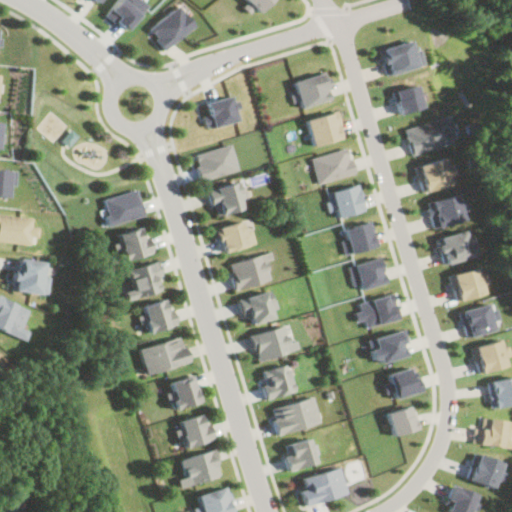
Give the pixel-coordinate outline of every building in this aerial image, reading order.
[(115,0),(104,13),(123,31),(145,6),(138,0),(115,0)] [(254,15),(268,0),(244,0),(245,1),(243,4),(254,15)] [(193,25),(175,5),(146,29),(163,49),(193,25)] [(418,48),(411,50),(408,40),(377,49),(384,75),(423,64),(418,48)] [(291,81),(295,94),(290,96),(292,102),(298,100),(300,107),(330,98),(326,86),(328,86),(323,71),(291,81)] [(390,92),(398,114),(421,106),(414,84),(390,92)] [(235,120),(229,95),(204,102),(208,115),(202,116),(205,128),(235,120)] [(305,118),(311,145),(343,138),(337,111),(305,118)] [(411,155),(450,143),(447,131),(451,129),(447,115),(402,128),(411,155)] [(60,140),(68,147),(77,135),(69,128),(60,140)] [(201,180),(237,169),(229,143),(193,154),(201,180)] [(310,157),(318,184),(354,173),(347,147),(310,157)] [(413,165),(420,192),(448,184),(442,158),(413,165)] [(17,187),(19,171),(0,169),(0,195),(8,197),(10,186),(17,187)] [(214,216),(241,208),(234,181),(206,189),(214,216)] [(327,191),(329,201),(326,202),(328,211),(335,209),(337,217),(365,210),(358,184),(327,191)] [(108,225),(144,215),(136,188),(100,199),(108,225)] [(460,211),(467,209),(464,198),(457,201),(454,193),(424,202),(432,228),(462,219),(460,211)] [(33,218),(0,212),(0,240),(30,245),(31,236),(38,237),(40,227),(32,225),(33,218)] [(215,228),(223,252),(255,242),(250,226),(241,229),(238,221),(215,228)] [(343,228),(346,239),(340,240),(344,254),(375,246),(368,221),(343,228)] [(443,265),(477,253),(468,227),(434,239),(443,265)] [(123,263),(151,253),(142,228),(115,237),(123,263)] [(235,289),(270,279),(265,261),(272,259),(270,251),(227,263),(235,289)] [(50,276),(43,275),(45,261),(15,257),(11,290),(48,294),(50,276)] [(385,281),(378,257),(347,266),(354,290),(385,281)] [(125,269),(132,290),(124,292),(126,300),(161,289),(156,274),(160,273),(155,260),(125,269)] [(453,300),(481,294),(475,267),(447,274),(453,300)] [(242,319),(250,317),(251,323),(273,318),(271,310),(277,308),(275,298),(269,300),(267,290),(237,298),(242,319)] [(398,318),(391,293),(358,302),(361,310),(354,312),(356,321),(364,319),(366,327),(398,318)] [(21,327),(28,309),(0,297),(0,329),(25,339),(29,330),(21,327)] [(147,332),(176,324),(171,303),(166,305),(164,298),(139,305),(142,315),(136,316),(138,324),(144,323),(147,332)] [(457,311),(464,336),(499,326),(494,308),(487,310),(484,303),(457,311)] [(249,334),(256,361),(299,348),(297,339),(289,341),(284,325),(249,334)] [(400,343),(407,341),(403,328),(368,339),(376,364),(404,355),(400,343)] [(137,350),(145,376),(188,363),(180,337),(137,350)] [(468,347),(476,374),(504,365),(501,357),(506,355),(501,338),(468,347)] [(267,401),(295,391),(286,364),(258,374),(267,401)] [(388,382),(382,384),(384,393),(392,391),(394,398),(419,391),(412,366),(386,373),(388,382)] [(511,374),(484,381),(491,409),(511,403),(511,374)] [(169,390),(164,392),(169,410),(200,400),(192,375),(167,383),(169,390)] [(276,435),(319,425),(313,399),(270,409),(276,435)] [(416,428),(408,405),(384,413),(391,435),(416,428)] [(174,423),(183,449),(211,440),(202,414),(174,423)] [(472,427),(470,443),(511,446),(511,421),(480,418),(479,428),(472,427)] [(289,472),(316,464),(308,439),(281,447),(289,472)] [(177,487),(218,475),(215,465),(218,464),(213,448),(177,458),(182,477),(175,479),(177,487)] [(464,478),(492,487),(494,480),(500,482),(505,463),(472,453),(464,478)] [(339,469),(300,479),(303,489),(298,490),(302,507),(345,496),(339,469)] [(443,510),(449,511),(469,511),(476,493),(451,485),(443,510)] [(194,495),(198,505),(190,508),(191,511),(230,511),(222,486),(194,495)] [(1,501),(2,507),(0,506),(0,511),(21,511),(19,497),(1,501)]
